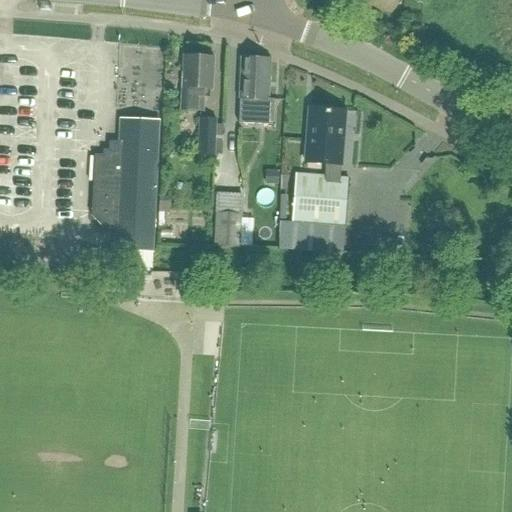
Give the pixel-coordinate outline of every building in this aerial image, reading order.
[(213,58),(183,56),(182,89),(181,89),(181,112),(203,112),(204,90),(211,90),(213,58)] [(241,58),(239,100),(255,101),(254,119),(266,120),(267,101),(268,101),(270,60),(241,58)] [(348,179),(339,178),(340,166),(341,166),(345,112),(308,109),(304,163),(325,165),(324,177),(295,175),(292,223),(344,227),(348,179)] [(217,119),(199,118),(198,165),(214,165),(215,155),(221,155),(222,125),(216,125),(217,119)] [(114,236),(114,239),(114,251),(128,252),(152,253),(158,121),(119,120),(118,143),(108,142),(108,151),(102,151),(102,156),(93,156),(91,217),(108,235),(114,236)] [(152,269),(152,253),(128,252),(127,268),(151,269),(152,269)] [(112,268),(112,259),(104,259),(103,267),(112,268)]
